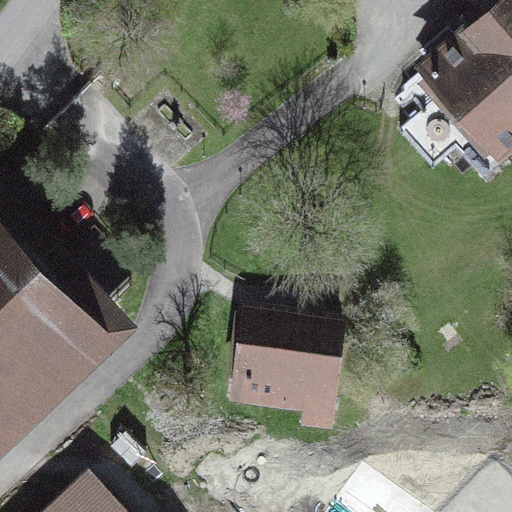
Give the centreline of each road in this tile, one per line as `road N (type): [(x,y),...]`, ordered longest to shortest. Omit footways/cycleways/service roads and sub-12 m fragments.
road 1 (unknown): [(175,219),(193,296),(183,324),(0,506)]
road 2 (unknown): [(175,219),(301,150),(346,103),(374,67),(372,11),(379,0)]
road 3 (unknown): [(0,76),(175,219)]
